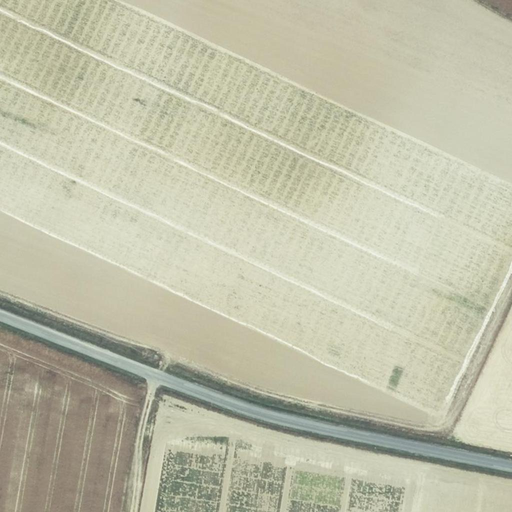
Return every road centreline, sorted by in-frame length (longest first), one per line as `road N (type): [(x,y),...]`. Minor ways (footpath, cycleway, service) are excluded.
road 1 (tertiary): [(0,315),(252,411),(511,465)]
road 2 (track): [(132,511),(155,375)]
